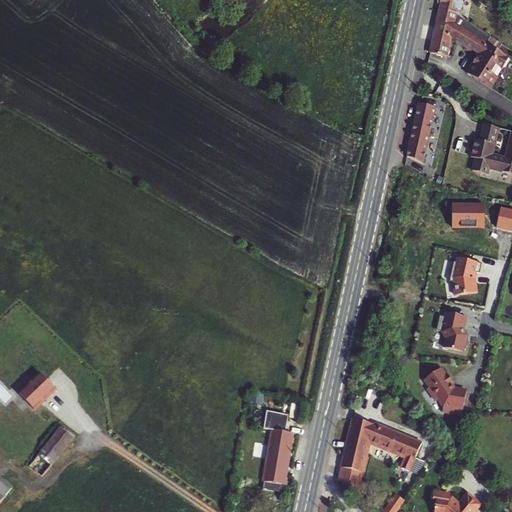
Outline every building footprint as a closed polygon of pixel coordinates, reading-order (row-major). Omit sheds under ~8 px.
[(457,15),(460,0),(440,0),(439,11),(457,15)] [(436,24),(455,28),(456,24),(457,15),(439,11),(436,24)] [(448,58),(453,37),(455,28),(436,24),(429,54),(448,58)] [(455,28),(469,38),(472,34),(456,24),(455,28)] [(465,45),(469,38),(455,28),(453,37),(465,45)] [(469,38),(503,61),(505,57),(472,34),(469,38)] [(475,52),(475,53),(498,68),(503,61),(469,38),(465,45),(475,52)] [(475,53),(465,67),(472,71),(469,75),(486,86),(498,68),(475,53)] [(437,109),(418,104),(407,157),(424,166),(427,153),(437,109)] [(474,168),(489,173),(491,166),(511,172),(511,169),(511,129),(487,122),(483,139),(478,137),(473,155),(478,156),(474,168)] [(427,153),(424,166),(437,172),(440,158),(427,153)] [(454,294),(480,293),(479,259),(453,260),(454,294)] [(434,342),(444,348),(452,353),(463,352),(468,338),(463,330),(466,317),(446,314),(439,325),(441,333),(434,332),(434,342)] [(441,368),(425,379),(432,388),(427,391),(434,402),(438,400),(443,407),(443,414),(462,418),(466,391),(456,389),(441,368)] [(38,373),(18,395),(35,412),(56,389),(38,373)] [(270,427),(273,414),(267,413),(264,428),(270,429),(270,427)] [(287,429),(289,416),(273,414),(270,427),(287,429)] [(365,494),(366,488),(368,481),(361,479),(370,442),(370,439),(377,442),(376,444),(401,455),(402,454),(407,455),(406,458),(401,468),(408,471),(421,444),(402,435),(353,420),(339,480),(351,493),(365,494)] [(67,421),(62,427),(75,438),(80,431),(67,421)] [(47,446),(29,468),(42,478),(75,438),(62,427),(47,446)] [(270,427),(270,429),(273,429),(263,490),(283,494),(284,485),(286,485),(287,481),(286,481),(293,434),(286,433),(287,429),(270,427)] [(0,477),(0,503),(13,488),(0,477)] [(443,492),(435,491),(433,502),(437,503),(435,511),(472,511),(481,502),(469,493),(460,503),(454,497),(443,496),(443,492)] [(396,511),(404,501),(397,496),(385,511),(396,511)]
